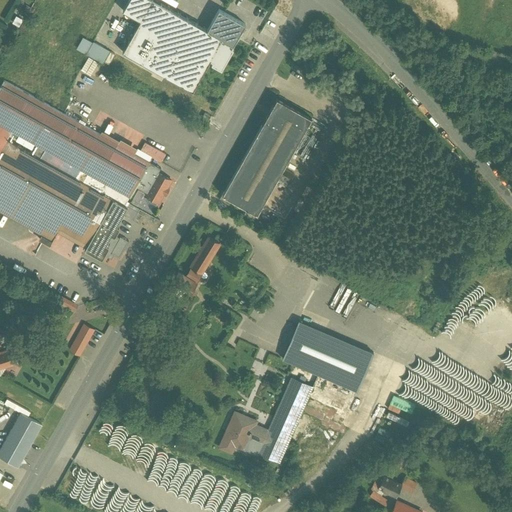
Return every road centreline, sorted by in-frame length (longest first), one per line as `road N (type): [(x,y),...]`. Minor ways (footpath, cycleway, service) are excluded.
road 1 (residential): [(10,511),(302,0)]
road 2 (residential): [(328,0),(384,49),(511,191)]
